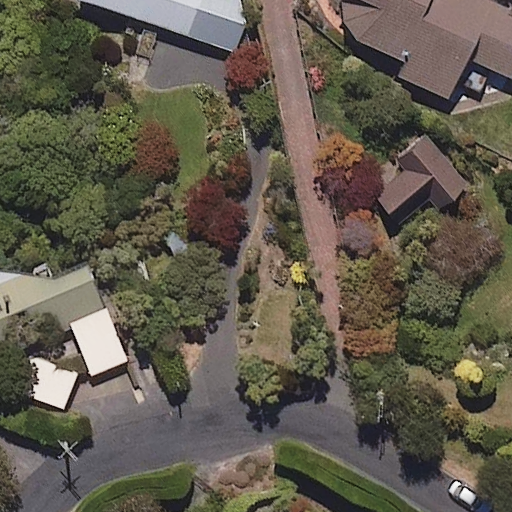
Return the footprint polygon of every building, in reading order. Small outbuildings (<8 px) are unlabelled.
[(86,0),(236,53),(254,0),(86,0)] [(474,60),(511,79),(511,3),(505,0),(341,0),(338,6),(359,39),(410,65),(403,78),(452,102),(474,60)] [(422,130),(397,154),(404,162),(372,192),(405,227),(437,197),(454,215),(480,191),(422,130)] [(137,365),(79,242),(15,272),(2,244),(0,244),(0,376),(78,341),(95,379),(137,365)] [(81,375),(37,361),(25,398),(69,412),(81,375)]
